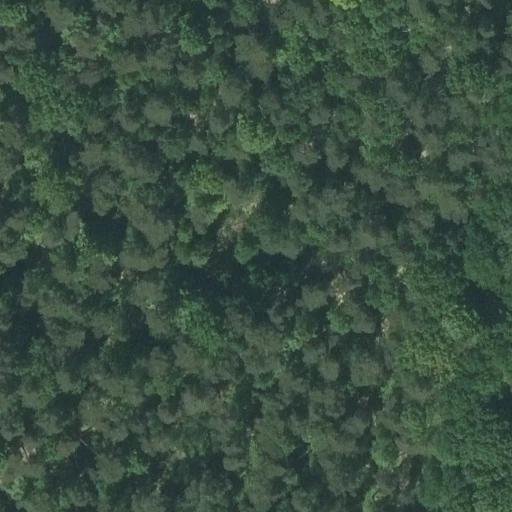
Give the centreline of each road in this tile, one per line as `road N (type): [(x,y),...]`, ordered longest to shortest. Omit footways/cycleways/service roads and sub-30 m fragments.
road 1 (track): [(500,0),(424,370)]
road 2 (track): [(424,370),(397,511)]
